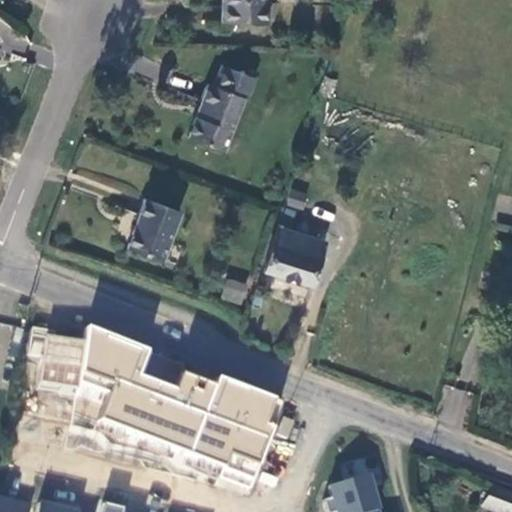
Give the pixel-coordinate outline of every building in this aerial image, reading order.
[(223,0),(222,22),(265,24),(266,0),(223,0)] [(207,84),(187,138),(222,151),(242,99),(244,100),(253,78),(221,65),(213,86),(207,84)] [(286,206),(302,209),(306,193),(289,190),(286,206)] [(144,199),(125,248),(159,261),(178,212),(144,199)] [(283,207),(263,271),(310,286),(324,241),(289,230),(295,211),(283,207)] [(227,278),(219,298),(240,306),(248,286),(227,278)] [(184,367),(86,329),(83,345),(77,385),(107,397),(97,424),(251,483),(281,404),(216,380),(212,389),(180,376),(184,367)] [(77,385),(83,345),(52,340),(53,333),(32,330),(28,356),(42,358),(38,386),(59,389),(58,394),(76,397),(77,385)] [(465,414),(470,392),(447,386),(442,408),(465,414)] [(378,511),(368,476),(329,487),(332,498),(323,501),(326,511),(378,511)] [(495,511),(511,511),(511,493),(492,487),(480,506),(495,511)] [(28,511),(30,509),(0,502),(0,511),(28,511)]
